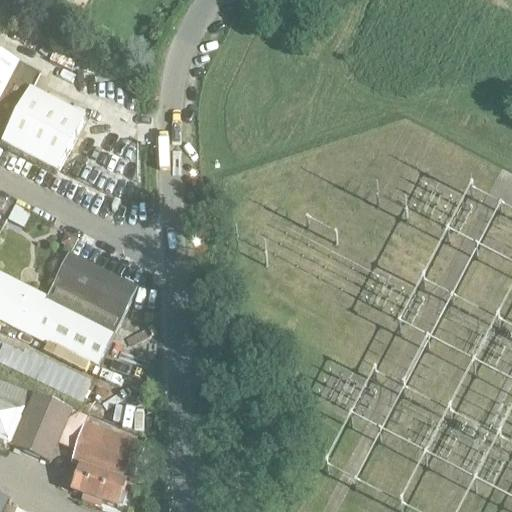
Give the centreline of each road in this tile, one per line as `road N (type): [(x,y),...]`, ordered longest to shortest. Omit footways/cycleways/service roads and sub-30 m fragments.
road 1 (unclassified): [(181,511),(169,197),(174,84),(210,0)]
road 2 (unknown): [(171,260),(0,183)]
